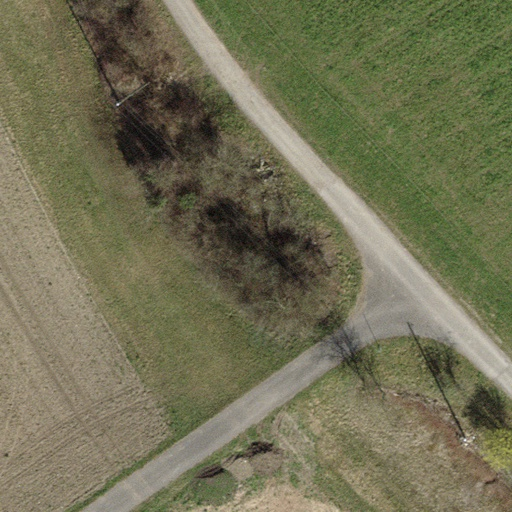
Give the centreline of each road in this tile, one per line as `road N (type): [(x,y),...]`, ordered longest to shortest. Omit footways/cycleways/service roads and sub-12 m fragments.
road 1 (residential): [(511,391),(323,184),(177,0)]
road 2 (track): [(413,284),(100,511)]
